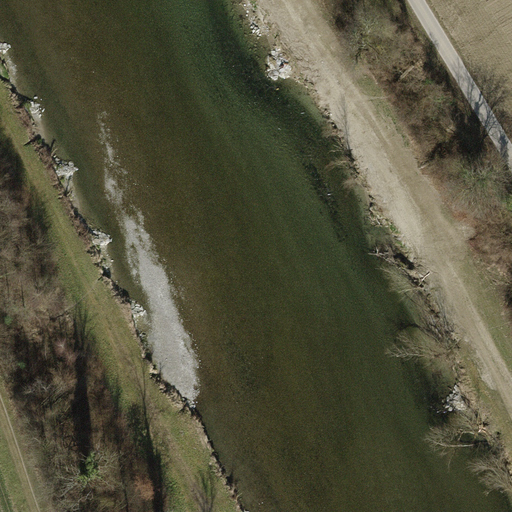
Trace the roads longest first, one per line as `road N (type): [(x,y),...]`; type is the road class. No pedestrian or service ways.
road 1 (unclassified): [(511,155),(416,0)]
road 2 (track): [(41,511),(0,394)]
